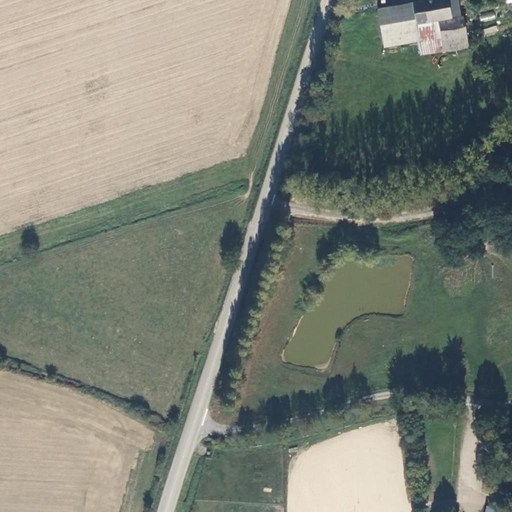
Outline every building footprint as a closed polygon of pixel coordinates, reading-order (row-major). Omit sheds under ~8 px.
[(466,13),(464,0),(428,0),(421,1),(423,19),(466,13)] [(421,1),(372,9),(378,47),(423,40),(426,53),(474,45),(468,12),(466,13),(423,19),(421,1)] [(479,13),(480,21),(495,19),(494,11),(479,13)] [(485,35),(498,33),(496,26),(484,28),(485,35)] [(469,239),(468,245),(481,247),(482,240),(469,239)]
